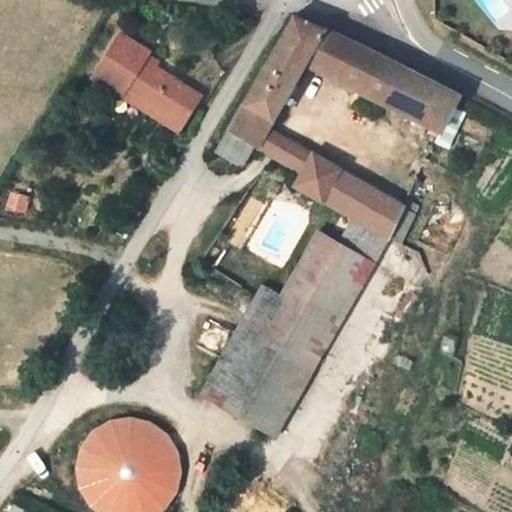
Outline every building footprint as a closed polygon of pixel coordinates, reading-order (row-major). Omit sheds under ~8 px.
[(322,29),(293,16),(228,131),(241,138),(253,144),(256,146),(266,129),(302,64),(322,29)] [(302,64),(328,77),(348,41),(322,29),(302,64)] [(144,50),(116,32),(90,74),(119,92),(122,85),(163,112),(159,119),(175,129),(196,93),(139,58),(144,50)] [(430,127),(439,131),(436,136),(433,141),(447,148),(464,112),(450,106),(455,95),(348,41),(328,77),(430,127)] [(122,85),(119,92),(159,119),(163,112),(122,85)] [(436,136),(439,131),(430,127),(428,132),(436,136)] [(288,164),(298,147),(266,129),(256,146),(288,164)] [(214,153),(229,161),(241,138),(228,131),(214,153)] [(229,161),(240,168),(253,144),(241,138),(229,161)] [(402,206),(298,147),(288,164),(300,171),(293,185),(352,219),(386,238),(402,206)] [(402,206),(414,212),(417,205),(405,200),(402,206)] [(398,243),(414,212),(402,206),(386,238),(398,243)] [(386,238),(352,219),(339,240),(374,260),(386,238)] [(316,231),(278,296),(261,286),(260,289),(277,298),(335,328),(372,264),(316,231)] [(273,437),(335,328),(277,298),(260,289),(237,328),(253,338),(271,349),(233,414),(273,437)] [(253,338),(237,328),(198,394),(233,414),(271,349),(253,338)] [(91,434),(85,443),(78,459),(77,470),(78,481),(85,497),(91,506),(98,511),(157,511),(165,506),(172,497),(178,481),(179,470),(178,459),(171,443),(165,434),(157,427),(147,422),(137,419),(126,419),(116,420),(99,427),(91,434)]
